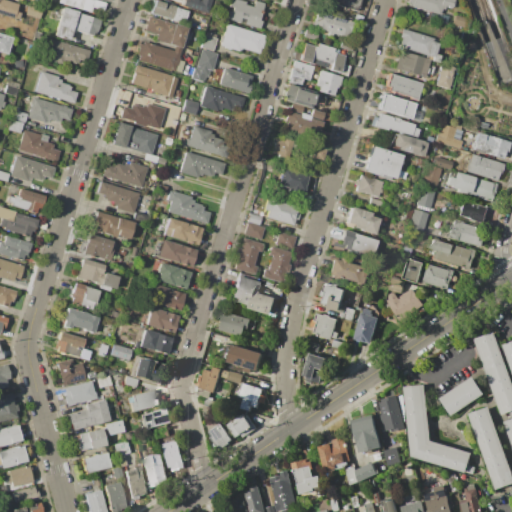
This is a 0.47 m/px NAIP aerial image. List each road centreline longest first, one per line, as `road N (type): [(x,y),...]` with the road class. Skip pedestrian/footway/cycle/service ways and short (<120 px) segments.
road 1 (residential): [(131,0),(28,348),(67,511)]
road 2 (residential): [(295,0),(183,374),(204,486)]
road 3 (residential): [(292,427),(283,388),(289,324),(386,0)]
road 4 (tertiary): [(165,511),(511,276)]
